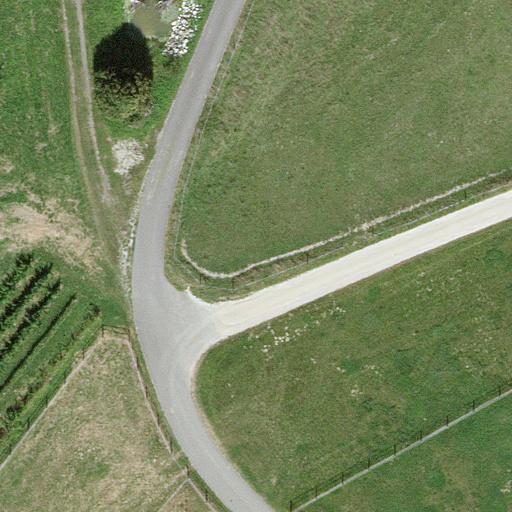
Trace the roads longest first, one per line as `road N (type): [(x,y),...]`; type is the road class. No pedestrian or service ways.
road 1 (track): [(235,0),(167,173),(147,250),(183,349),(204,445),(272,511)]
road 2 (track): [(183,349),(511,220)]
